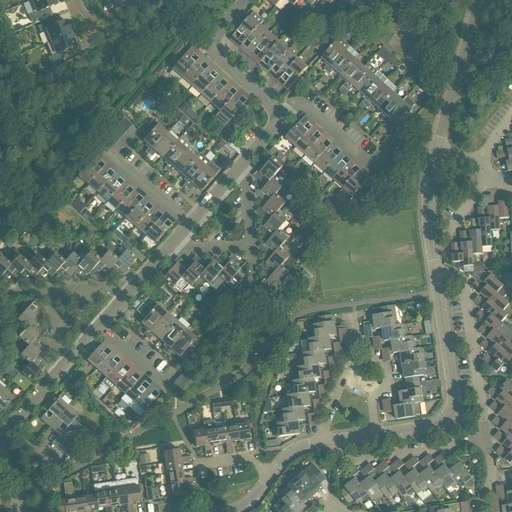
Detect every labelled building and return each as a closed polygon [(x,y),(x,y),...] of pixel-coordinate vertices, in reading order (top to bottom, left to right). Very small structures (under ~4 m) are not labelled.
[(33,14),(28,16),(31,22),(45,16),(43,11),(57,5),(54,0),(32,0),(28,2),(33,14)] [(283,0),(276,8),(281,12),(289,3),(290,3),(294,7),(300,0),(283,0)] [(254,12),(237,31),(247,40),(260,25),(264,21),(254,12)] [(315,24),(319,19),(315,16),(311,20),(315,24)] [(302,29),(306,25),(300,20),(297,24),(302,29)] [(49,22),(38,27),(40,33),(43,32),(48,43),(51,42),(71,34),(66,21),(52,27),(49,22)] [(260,25),(247,40),(256,48),(270,34),(260,25),(264,21),(260,25)] [(348,27),(353,31),(358,25),(354,21),(348,27)] [(364,40),(369,34),(367,32),(365,30),(360,36),(364,40)] [(48,43),(46,44),(51,56),(48,58),(50,64),(64,58),(62,53),(76,47),(71,34),(51,42),(48,43)] [(279,42),(270,34),(256,48),(266,57),(279,42)] [(339,37),(335,42),(321,58),(328,64),(323,69),(326,72),(345,51),(349,46),(339,37)] [(378,42),(378,41),(374,38),(370,42),(374,46),(378,42)] [(322,45),(316,41),(312,47),(319,51),(322,45)] [(279,42),(266,57),(275,65),(289,51),(279,42)] [(298,59),(289,51),(275,65),(285,74),(298,59)] [(355,59),(345,51),(326,72),(330,75),(334,69),(341,75),(355,59)] [(202,56),(199,53),(193,60),(196,62),(202,56)] [(194,64),(185,55),(172,70),(181,79),(194,64)] [(258,65),(261,68),(267,61),(264,59),(258,65)] [(285,74),(295,83),(304,72),(308,68),(298,59),(285,74)] [(355,59),(341,75),(347,81),(343,86),(346,89),(364,67),(355,59)] [(368,63),(364,67),(346,89),(349,91),(353,86),(360,92),(378,71),(368,63)] [(194,64),(181,79),(191,87),(204,72),(194,64)] [(407,68),(403,64),(398,70),(402,74),(407,68)] [(221,73),(218,70),(213,77),(216,79),(221,73)] [(387,80),(378,71),(360,92),(366,98),(362,103),(365,105),(384,84),(387,80)] [(214,80),(204,72),(191,87),(201,95),(214,80)] [(413,82),(417,77),(412,72),(406,80),(409,82),(413,82)] [(286,78),(283,76),(277,82),(280,85),(286,78)] [(223,89),(214,80),(201,95),(210,104),(223,89)] [(416,87),(422,93),(428,87),(422,81),(416,87)] [(384,84),(365,105),(368,108),(373,103),(379,109),(393,93),(384,84)] [(161,92),(166,96),(169,92),(164,88),(161,92)] [(149,99),(151,97),(158,103),(163,98),(153,89),(146,97),(149,99)] [(223,89),(210,104),(220,112),(233,97),(223,89)] [(403,101),(393,93),(379,109),(385,114),(381,120),(384,122),(403,101)] [(407,96),(403,101),(384,122),(387,125),(392,120),(398,126),(409,114),(412,109),(411,108),(415,104),(407,96)] [(233,97),(220,112),(214,118),(224,127),(237,113),(241,116),(247,109),(242,106),(233,97)] [(185,103),(180,109),(185,112),(189,107),(185,103)] [(142,132),(147,137),(143,141),(150,147),(144,154),(147,157),(149,155),(167,134),(152,120),(142,132)] [(316,124),(313,122),(308,128),(310,131),(316,124)] [(309,132),(299,123),(297,126),(294,123),(283,136),(296,147),(309,132)] [(326,133),(323,130),(317,137),(320,139),(326,133)] [(318,141),(309,132),(296,147),(305,155),(318,141)] [(167,134),(149,155),(151,157),(155,152),(163,158),(177,142),(167,134)] [(181,137),(177,142),(163,158),(168,164),(164,169),(168,172),(190,146),(187,143),(187,141),(181,137)] [(216,147),(220,151),(222,148),(226,144),(222,141),(216,147)] [(318,141),(305,155),(315,164),(328,149),(318,141)] [(235,152),(226,144),(222,148),(231,156),(235,152)] [(200,155),(190,146),(168,172),(170,174),(175,169),(182,175),(200,155)] [(328,149),(315,164),(324,172),(337,158),(338,158),(328,149)] [(201,154),(200,155),(182,175),(188,181),(184,185),(187,188),(206,167),(209,163),(206,160),(206,158),(201,154)] [(286,159),(280,154),(277,158),(282,163),(286,159)] [(354,158),(351,156),(346,162),(348,165),(354,158)] [(347,166),(338,158),(337,158),(324,172),(334,181),(347,166)] [(274,177),(283,168),(273,159),(260,174),(267,180),(263,185),(266,187),(274,177)] [(88,185),(101,170),(91,162),(78,176),(88,185)] [(295,167),(290,162),(286,166),(291,171),(295,167)] [(347,166),(334,181),(343,189),(356,174),(347,166)] [(206,167),(187,188),(190,191),(194,186),(201,192),(216,176),(206,167)] [(101,170),(88,185),(98,194),(111,179),(101,170)] [(343,189),(339,194),(349,202),(353,198),(357,202),(367,191),(362,187),(366,183),(356,174),(343,189)] [(274,177),(266,187),(262,191),(260,190),(255,194),(267,205),(276,195),(284,186),(274,177)] [(120,188),(111,179),(98,194),(107,202),(120,188)] [(300,191),(303,186),(299,183),(295,188),(300,191)] [(120,188),(107,202),(117,211),(130,196),(120,188)] [(276,195),(267,205),(263,210),(270,216),(266,220),(269,222),(277,213),(286,204),(276,195)] [(130,196),(117,211),(126,219),(139,205),(130,196)] [(75,202),(72,206),(79,212),(82,208),(75,202)] [(339,208),(332,202),(327,207),(335,214),(339,208)] [(499,219),(500,219),(509,219),(508,202),(498,203),(499,207),(487,208),(488,215),(489,215),(499,214),(499,219)] [(298,213),(302,208),(295,203),(291,208),(298,213)] [(149,213),(139,205),(126,219),(136,228),(149,213)] [(158,221),(149,213),(136,228),(145,236),(158,221)] [(269,222),(264,227),(272,234),(268,238),(270,240),(278,231),(279,231),(287,222),(277,213),(269,222)] [(489,215),(489,219),(478,220),(479,227),(480,227),(490,226),(490,231),(491,231),(500,231),(500,219),(499,219),(499,214),(489,215)] [(96,223),(101,228),(105,223),(100,218),(96,223)] [(293,220),(290,224),(297,230),(301,226),(293,220)] [(158,221),(145,236),(155,245),(168,230),(158,221)] [(482,248),(492,248),(491,231),(490,231),(490,226),(480,227),(481,231),(470,232),(470,239),(472,239),(481,238),(482,243),(482,248)] [(13,235),(19,241),(28,231),(26,229),(25,229),(12,235),(13,235)] [(266,245),(273,252),(269,256),(271,258),(280,249),(288,240),(279,231),(278,231),(270,240),(266,245)] [(293,238),(290,241),(296,246),(299,244),(293,238)] [(472,239),(472,243),(461,244),(461,251),(463,251),(462,251),(472,251),(473,255),(482,255),(482,248),(482,243),(481,238),(472,239)] [(105,249),(111,254),(116,249),(110,244),(105,249)] [(280,249),(271,258),(267,263),(274,270),(270,274),(273,276),(281,266),(282,267),(290,257),(280,249)] [(38,274),(40,276),(44,271),(51,278),(64,263),(50,250),(41,260),(46,264),(38,274)] [(462,251),(463,251),(463,255),(452,256),(452,263),(463,262),(464,267),(474,267),(473,255),(472,251),(462,251)] [(108,252),(100,261),(100,262),(92,272),(94,273),(98,269),(105,275),(109,271),(109,270),(118,261),(108,252)] [(126,252),(118,261),(109,270),(109,271),(112,273),(116,268),(123,275),(136,260),(126,252)] [(7,263),(10,266),(2,275),(1,276),(4,278),(8,273),(15,279),(20,274),(29,265),(15,253),(7,263)] [(82,263),(74,272),(76,274),(80,270),(87,277),(92,272),(100,262),(90,253),(82,262),(82,263)] [(64,263),(65,264),(56,273),(58,275),(62,271),(69,277),(74,272),(82,263),(82,262),(73,254),(64,263)] [(0,277),(1,276),(2,275),(10,266),(7,263),(0,256),(0,277)] [(29,265),(20,274),(22,276),(26,272),(33,278),(38,274),(46,264),(41,260),(37,256),(36,256),(29,265)] [(502,259),(493,260),(494,269),(503,269),(502,259)] [(511,259),(502,259),(503,269),(511,268),(511,259)] [(230,261),(225,266),(226,266),(216,276),(223,281),(233,290),(243,279),(237,273),(246,263),(246,262),(243,265),(241,263),(237,267),(230,261)] [(212,262),(207,267),(199,277),(203,281),(215,290),(223,281),(216,276),(226,266),(225,266),(223,264),(219,268),(212,262)] [(194,263),(189,268),(181,277),(188,284),(191,286),(195,290),(203,281),(199,277),(207,267),(205,265),(201,269),(194,263)] [(189,268),(187,266),(183,270),(175,264),(163,279),(179,293),(188,284),(181,277),(189,268)] [(291,276),(291,275),(282,267),(281,266),(273,276),(268,281),(276,287),(272,292),(274,294),(278,290),(281,293),(294,279),(291,276)] [(301,278),(306,281),(311,276),(306,272),(304,275),(301,278)] [(509,292),(503,287),(491,276),(484,283),(488,286),(480,294),(486,299),(487,298),(493,290),(497,294),(503,299),(509,292)] [(490,301),(483,309),(488,314),(489,313),(496,306),(499,309),(499,308),(503,312),(509,304),(503,299),(497,294),(493,290),(487,298),(490,301)] [(260,304),(266,297),(261,293),(255,299),(260,304)] [(2,305),(3,305),(7,309),(10,306),(5,301),(2,305)] [(236,309),(239,312),(247,318),(250,315),(246,310),(249,307),(243,302),(236,309)] [(147,337),(167,313),(157,305),(151,311),(142,303),(136,311),(145,319),(141,324),(148,329),(143,334),(147,337)] [(3,305),(0,308),(0,311),(4,315),(8,310),(7,309),(3,305)] [(36,319),(41,314),(31,305),(18,319),(28,329),(36,319)] [(496,306),(489,313),(492,316),(485,324),(490,329),(491,328),(498,320),(502,323),(508,316),(503,312),(499,308),(499,309),(496,306)] [(373,310),(374,322),(363,324),(363,327),(371,326),(371,327),(375,326),(376,330),(383,329),(397,327),(394,307),(373,310)] [(228,309),(224,314),(231,320),(235,315),(228,309)] [(176,322),(167,313),(147,337),(150,340),(154,335),(160,341),(176,322)] [(28,329),(19,338),(29,347),(37,337),(38,337),(42,332),(35,326),(39,321),(36,319),(28,329)] [(491,328),(494,330),(487,338),(492,343),(494,342),(493,342),(500,335),(504,338),(509,343),(511,339),(511,332),(502,323),(498,320),(491,328)] [(227,325),(222,321),(219,326),(223,329),(227,325)] [(186,330),(176,322),(160,341),(167,346),(162,351),(165,354),(186,330)] [(335,332),(339,332),(339,331),(346,330),(345,327),(334,328),(333,323),(312,327),(314,339),(328,337),(335,336),(335,332)] [(383,329),(383,334),(379,334),(380,339),(384,338),(385,342),(392,341),(406,339),(404,326),(397,327),(383,329)] [(186,330),(165,354),(169,357),(173,352),(180,357),(191,345),(196,339),(186,330)] [(497,345),(489,353),(495,358),(496,357),(502,349),(506,353),(511,357),(511,356),(511,345),(509,343),(504,338),(500,335),(493,342),(494,342),(497,345)] [(29,347),(21,356),(30,365),(39,355),(43,350),(36,344),(40,339),(38,337),(37,337),(29,347)] [(314,339),(307,340),(309,354),(323,352),(330,351),(329,347),(333,346),(333,342),(329,342),(328,337),(314,339)] [(392,341),(392,346),(388,346),(389,351),(394,351),(394,354),(401,353),(415,351),(413,338),(406,339),(392,341)] [(0,347),(0,352),(3,355),(11,347),(5,342),(0,347)] [(107,357),(98,348),(87,360),(97,369),(107,357)] [(401,353),(402,358),(398,358),(398,363),(402,363),(403,366),(424,363),(422,349),(415,351),(401,353)] [(496,357),(499,360),(491,368),(494,370),(497,373),(504,365),(508,368),(511,362),(511,357),(506,353),(502,349),(496,357)] [(309,354),(302,355),(304,368),(318,366),(325,365),(324,361),(329,360),(328,356),(324,357),(323,352),(309,354)] [(30,365),(22,373),(32,382),(44,368),(37,362),(41,357),(39,355),(30,365)] [(117,365),(107,357),(97,369),(106,377),(117,365)] [(426,376),(424,363),(403,366),(402,363),(398,363),(400,375),(404,374),(405,379),(406,386),(420,384),(419,377),(426,376)] [(117,365),(106,377),(116,386),(126,373),(117,365)] [(304,368),(297,369),(299,382),(313,380),(319,379),(319,375),(323,374),(323,370),(319,371),(318,366),(304,368)] [(183,375),(190,381),(191,381),(194,377),(196,375),(198,373),(191,367),(183,375)] [(126,373),(116,386),(125,394),(136,382),(126,373)] [(30,384),(17,374),(11,381),(23,391),(30,384)] [(71,387),(75,382),(70,378),(66,383),(71,387)] [(299,382),(291,383),(293,396),(307,394),(314,393),(314,389),(318,388),(317,384),(313,385),(313,380),(299,382)] [(440,387),(439,380),(427,382),(428,389),(440,387)] [(125,394),(120,399),(130,407),(145,390),(136,382),(125,394)] [(511,399),(511,386),(507,382),(501,389),(504,392),(496,401),(502,406),(503,404),(509,397),(511,399)] [(406,386),(407,392),(400,393),(399,391),(395,392),(397,402),(401,401),(402,406),(413,404),(420,403),(423,403),(420,384),(406,386)] [(3,389),(0,393),(0,413),(13,398),(3,389)] [(145,390),(130,407),(140,416),(155,399),(145,390)] [(72,402),(63,394),(47,411),(57,420),(68,407),(72,402)] [(293,396),(286,397),(288,410),(303,408),(309,407),(309,403),(313,402),(312,398),(308,399),(307,394),(293,396)] [(511,399),(509,397),(503,404),(506,407),(498,415),(504,420),(505,419),(511,412),(511,399)] [(222,400),(224,407),(233,406),(232,399),(222,400)] [(224,407),(222,400),(212,402),(213,409),(224,407)] [(402,406),(395,407),(394,406),(390,407),(391,416),(396,415),(396,420),(422,416),(420,403),(413,404),(402,406)] [(63,433),(62,432),(51,444),(67,458),(80,443),(72,435),(74,434),(80,426),(74,420),(78,416),(68,407),(57,420),(67,428),(63,433)] [(288,410),(281,411),(283,424),(297,422),(298,422),(304,421),(304,417),(308,417),(307,412),(303,413),(303,408),(288,410)] [(505,419),(508,422),(501,430),(506,435),(507,434),(507,433),(511,427),(511,412),(505,419)] [(229,443),(226,425),(225,420),(215,422),(216,427),(218,445),(225,443),(226,447),(231,447),(231,443),(231,442),(229,443)] [(218,445),(216,427),(215,422),(204,423),(205,429),(207,446),(209,446),(218,445)] [(251,422),(237,424),(240,441),(243,441),(244,442),(247,442),(247,440),(250,440),(248,429),(252,428),(251,422)] [(283,424),(276,425),(278,438),(299,435),(299,432),(303,431),(302,426),(298,427),(298,422),(297,422),(283,424)] [(237,424),(226,425),(229,443),(231,442),(231,443),(240,441),(237,424)] [(511,427),(507,433),(507,434),(510,436),(503,445),(508,450),(509,449),(509,448),(511,445),(511,427)] [(207,446),(205,429),(193,431),(196,448),(203,447),(204,451),(210,450),(209,446),(207,446)] [(162,464),(185,461),(185,458),(180,459),(179,451),(169,452),(169,447),(160,448),(161,453),(162,464)] [(141,465),(151,464),(149,454),(139,456),(141,465)] [(162,464),(164,475),(182,472),(181,464),(186,464),(185,461),(162,464)] [(454,469),(450,472),(458,484),(461,488),(466,484),(467,486),(473,481),(460,464),(457,466),(455,463),(451,466),(454,469)] [(439,471),(435,474),(443,486),(446,490),(451,486),(453,488),(458,484),(450,472),(446,466),(442,469),(440,465),(436,468),(439,471)] [(302,472),(296,477),(311,493),(308,496),(311,499),(320,491),(317,488),(326,480),(316,468),(311,473),(308,470),(303,474),(302,472)] [(424,474),(420,477),(429,488),(431,492),(436,488),(438,490),(443,486),(435,474),(431,469),(427,471),(425,468),(421,470),(424,474)] [(375,470),(370,474),(372,477),(371,478),(375,483),(384,495),(387,499),(392,495),(393,497),(399,493),(390,481),(386,476),(387,475),(384,471),(379,475),(375,470)] [(409,476),(405,479),(414,490),(413,491),(416,495),(421,491),(423,493),(429,488),(420,477),(416,471),(412,473),(410,470),(406,472),(409,476)] [(166,486),(188,482),(188,479),(183,480),(182,472),(164,475),(166,486)] [(394,478),(390,481),(399,493),(402,497),(407,493),(408,495),(413,491),(414,490),(405,479),(401,473),(398,475),(395,472),(392,475),(394,478)] [(343,476),(349,485),(345,488),(346,489),(340,494),(348,504),(354,500),(357,504),(362,500),(363,502),(369,497),(360,486),(356,480),(353,482),(351,479),(350,480),(346,474),(343,476)] [(311,493),(296,477),(291,482),(292,483),(288,487),(291,491),(301,502),(304,499),(307,502),(311,499),(308,496),(311,493)] [(364,483),(360,486),(369,497),(372,501),(377,498),(378,499),(384,495),(375,483),(371,478),(368,480),(365,477),(362,480),(364,483)] [(136,479),(126,481),(129,504),(132,504),(140,503),(136,479)] [(129,504),(126,481),(115,482),(119,506),(126,505),(127,509),(132,509),(132,504),(129,504)] [(119,506),(115,482),(104,484),(108,507),(111,507),(119,506)] [(185,494),(184,486),(189,485),(188,482),(166,486),(167,497),(182,495),(185,494)] [(64,484),(66,498),(58,500),(58,501),(56,501),(57,511),(75,511),(74,497),(72,483),(64,484)] [(108,507),(104,484),(94,486),(98,509),(104,508),(105,511),(109,511),(111,511),(110,507),(111,507),(108,507)] [(95,494),(84,496),(86,511),(94,511),(97,511),(97,509),(98,509),(94,486),(93,486),(95,494)] [(304,511),(303,510),(305,507),(301,502),(291,491),(285,496),(287,498),(283,502),(286,505),(292,511),(304,511)] [(511,492),(508,493),(509,497),(505,497),(505,502),(502,503),(503,506),(503,507),(510,506),(511,505),(511,492)] [(86,511),(84,496),(74,497),(75,511),(86,511)] [(462,511),(461,503),(430,508),(431,511),(462,511)]
